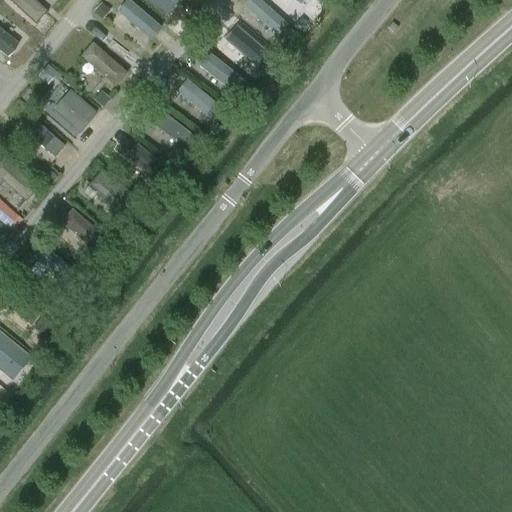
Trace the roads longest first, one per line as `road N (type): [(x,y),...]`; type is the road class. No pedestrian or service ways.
road 1 (unclassified): [(0,492),(314,91)]
road 2 (tertiary): [(72,511),(373,156)]
road 3 (tertiary): [(373,156),(511,32)]
